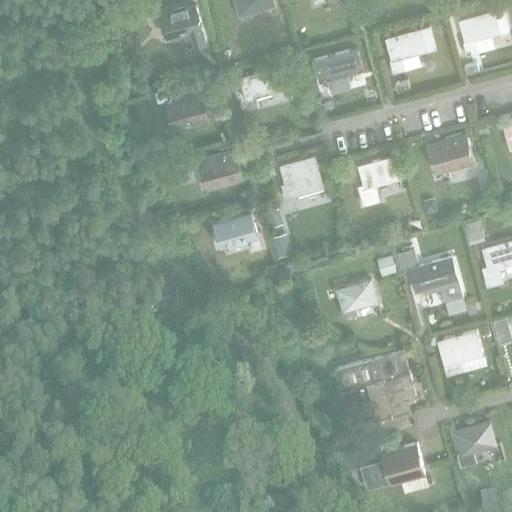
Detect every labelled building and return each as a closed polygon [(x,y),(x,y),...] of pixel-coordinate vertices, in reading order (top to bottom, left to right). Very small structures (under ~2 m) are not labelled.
[(241,20),(251,17),(249,11),(273,4),(272,0),(235,0),(239,13),(241,20)] [(195,43),(205,40),(195,4),(161,13),(167,35),(191,29),(195,43)] [(458,19),(464,42),(499,32),(493,10),(458,19)] [(385,37),(392,66),(403,64),(401,57),(426,50),(420,28),(385,37)] [(313,59),(319,81),(363,69),(357,47),(313,59)] [(239,77),(245,99),(291,87),(285,64),(239,77)] [(178,91),(166,94),(164,88),(154,91),(157,102),(166,99),(174,129),(209,119),(201,89),(179,95),(178,91)] [(461,167),(471,164),(463,136),(429,145),(437,173),(447,171),(445,164),(459,160),(461,167)] [(231,181),(241,178),(234,150),(190,161),(193,170),(201,168),(204,181),(229,174),(231,181)] [(321,186),(319,177),(313,156),(279,164),(284,183),(280,184),(284,198),(297,195),(296,193),(321,186)] [(356,166),(364,195),(374,192),(373,186),(397,179),(391,157),(356,166)] [(153,162),(151,176),(166,178),(168,164),(153,162)] [(425,212),(438,209),(435,196),(421,200),(425,212)] [(279,206),(266,209),(269,225),(281,222),(279,206)] [(250,211),(216,221),(220,240),(246,232),(250,241),(258,239),(250,211)] [(465,221),(471,242),(486,238),(480,217),(465,221)] [(480,268),(486,288),(502,283),(497,267),(511,263),(511,239),(480,248),(485,267),(480,268)] [(292,252),(290,247),(285,245),(279,247),(277,253),(279,258),(285,260),(290,258),(292,252)] [(454,256),(419,265),(414,246),(397,250),(405,279),(409,278),(413,291),(440,283),(442,291),(443,291),(446,300),(464,294),(454,256)] [(334,289),(342,318),(353,315),(351,308),(376,301),(369,279),(334,289)] [(442,360),(445,372),(460,368),(457,357),(480,351),(474,329),(440,338),(446,359),(442,360)] [(408,401),(416,399),(402,349),(368,359),(367,358),(334,368),(341,391),(365,384),(376,419),(355,425),(357,434),(344,437),(345,441),(332,445),(334,455),(363,448),(362,446),(378,442),(376,434),(410,424),(406,411),(410,409),(408,401)] [(457,452),(461,465),(477,460),(474,449),(495,443),(489,422),(455,431),(460,451),(457,452)] [(391,480),(391,481),(424,471),(416,442),(382,451),(385,463),(362,469),(367,486),(391,480)]
